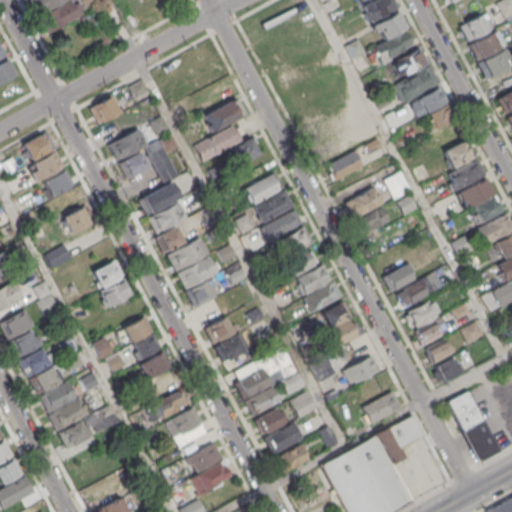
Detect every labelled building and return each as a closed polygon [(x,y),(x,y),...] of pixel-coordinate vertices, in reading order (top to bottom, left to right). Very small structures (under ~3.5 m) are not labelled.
[(62,0),(36,15),(27,0),(62,0)] [(46,33),(38,17),(70,0),(73,5),(78,2),(82,9),(79,11),(81,14),(46,33)] [(374,16),(367,3),(372,0),(392,0),(395,6),(374,16)] [(511,11),(502,18),(493,3),(498,0),(510,0),(511,3),(511,11)] [(368,25),(372,32),(377,29),(382,38),(404,26),(396,10),(368,25)] [(465,39),(457,25),(478,14),(485,28),(465,39)] [(371,47),(378,61),(410,44),(403,30),(371,47)] [(475,60),(466,45),(494,30),(503,45),(475,60)] [(343,45),(350,57),(362,50),(355,38),(343,45)] [(388,63),(396,78),(424,63),(416,48),(388,63)] [(484,78),(475,62),(502,48),(506,56),(503,59),(506,67),(484,78)] [(351,58),(360,53),(368,66),(358,72),(351,58)] [(0,60),(0,81),(15,73),(6,57),(0,60)] [(311,77),(303,60),(274,74),(282,91),(311,77)] [(402,99),(394,83),(426,66),(434,82),(402,99)] [(133,97),(127,86),(140,79),(146,90),(133,97)] [(423,112),(415,97),(437,85),(445,100),(423,112)] [(511,107),(503,112),(496,98),(511,89),(511,107)] [(96,123),(88,107),(109,95),(117,111),(96,123)] [(211,130),(202,114),(234,97),(242,113),(211,130)] [(433,127),(426,113),(446,103),(454,117),(433,127)] [(337,127),(330,114),(306,127),(314,140),(337,127)] [(154,133),(148,121),(159,115),(165,127),(154,133)] [(201,160),(192,144),(229,124),(238,139),(201,160)] [(115,160),(106,144),(135,127),(144,143),(115,160)] [(29,158),(21,143),(43,132),(51,147),(29,158)] [(157,139),(161,146),(164,152),(175,146),(168,133),(157,139)] [(317,145),(324,159),(347,147),(339,133),(317,145)] [(239,162),(230,146),(252,135),(260,151),(239,162)] [(367,152),(363,144),(374,138),(379,145),(367,152)] [(448,166),(440,151),(464,139),(471,155),(448,166)] [(147,153),(162,181),(175,174),(164,152),(161,146),(147,153)] [(127,178),(118,162),(139,150),(148,166),(127,178)] [(333,178),(325,164),(349,150),(357,165),(333,178)] [(26,166),(35,181),(60,167),(51,151),(26,166)] [(453,189),(444,173),(475,158),(483,174),(453,189)] [(211,179),(205,169),(215,164),(220,174),(211,179)] [(46,197),(39,182),(62,169),(69,184),(46,197)] [(391,197),(382,180),(398,171),(407,189),(391,197)] [(249,205),(240,189),(270,172),(279,188),(249,205)] [(464,207),(456,191),(484,176),(493,193),(464,207)] [(148,213),(139,197),(169,180),(178,196),(148,213)] [(350,218),(342,202),(371,187),(379,202),(350,218)] [(258,223),(250,207),(280,190),(289,206),(258,223)] [(15,201),(20,210),(32,203),(26,194),(15,201)] [(400,213),(394,201),(407,194),(413,206),(400,213)] [(475,224),(470,215),(474,213),(470,206),(490,196),(490,197),(494,195),(502,209),(475,224)] [(155,233),(146,217),(176,200),(185,216),(155,233)] [(61,215),(69,231),(88,223),(80,206),(61,215)] [(360,235),(352,220),(378,206),(386,220),(360,235)] [(270,240),(261,224),(291,207),(300,223),(270,240)] [(475,227),(484,243),(511,228),(511,226),(504,211),(475,227)] [(239,232),(232,219),(244,213),(251,225),(239,232)] [(279,258),(271,242),(301,225),(310,241),(279,258)] [(161,252),(153,237),(173,226),(181,242),(161,252)] [(511,251),(491,262),(483,247),(511,231),(511,251)] [(172,270),(164,255),(198,237),(206,253),(172,270)] [(221,261),(216,250),(227,244),(232,254),(221,261)] [(282,281),(273,265),(303,249),(312,264),(282,281)] [(182,288),(174,272),(207,254),(216,270),(182,288)] [(511,274),(503,279),(495,264),(511,255),(511,274)] [(99,287),(91,271),(113,260),(121,275),(99,287)] [(298,295),(290,279),(320,262),(329,278),(298,295)] [(390,288),(383,275),(403,264),(411,278),(390,288)] [(230,282),(225,274),(239,267),(244,275),(230,282)] [(400,306),(393,292),(423,276),(430,289),(400,306)] [(191,306),(183,291),(206,278),(215,293),(191,306)] [(107,306),(98,291),(119,279),(127,294),(107,306)] [(0,309),(21,298),(11,280),(0,286),(0,309)] [(37,297),(31,286),(43,280),(49,291),(37,297)] [(308,313),(299,297),(329,280),(338,296),(308,313)] [(69,290),(66,285),(71,282),(74,287),(69,290)] [(42,315),(35,301),(48,294),(55,307),(42,315)] [(410,327),(402,312),(424,300),(432,315),(410,327)] [(328,327),(320,311),(339,301),(348,316),(328,327)] [(454,317),(449,309),(462,303),(466,311),(454,317)] [(248,321),(244,313),(256,307),(260,315),(248,321)] [(5,338),(0,328),(0,320),(22,309),(31,325),(5,338)] [(47,320),(53,330),(64,324),(58,314),(47,320)] [(129,341),(121,326),(141,316),(149,331),(129,341)] [(214,341),(206,325),(223,316),(231,331),(214,341)] [(332,347),(323,332),(346,320),(354,335),(332,347)] [(421,344),(413,331),(430,321),(434,327),(441,323),(445,330),(421,344)] [(464,341),(457,328),(472,321),(478,334),(464,341)] [(7,341),(14,356),(37,343),(30,329),(7,341)] [(223,359),(215,343),(237,332),(245,348),(223,359)] [(138,358),(130,343),(150,333),(158,348),(138,358)] [(98,357),(91,343),(103,336),(110,350),(98,357)] [(429,363),(422,349),(443,338),(450,352),(429,363)] [(57,346),(62,355),(74,348),(69,339),(57,346)] [(281,377),(267,353),(280,345),(294,370),(281,377)] [(25,375),(17,360),(38,348),(46,364),(25,375)] [(103,358),(110,371),(122,365),(115,351),(103,358)] [(137,363),(145,378),(165,367),(157,352),(137,363)] [(68,370),(62,360),(76,353),(81,362),(68,370)] [(351,382),(343,368),(368,354),(376,369),(351,382)] [(432,365),(439,379),(458,369),(451,355),(432,365)] [(317,380),(309,366),(324,357),(332,371),(317,380)] [(27,378),(34,392),(57,380),(50,366),(27,378)] [(240,397),(232,383),(260,368),(267,383),(240,397)] [(155,396),(147,381),(169,369),(177,385),(155,396)] [(84,390),(78,379),(90,372),(96,383),(84,390)] [(285,393),(278,381),(295,372),(301,384),(285,393)] [(388,388),(379,372),(358,385),(367,400),(388,388)] [(37,395),(45,410),(72,396),(63,380),(37,395)] [(249,414),(241,400),(269,385),(276,400),(249,414)] [(150,422),(142,407),(177,387),(186,402),(150,422)] [(445,400),(476,460),(497,449),(466,389),(445,400)] [(296,415),(288,399),(304,390),(313,407),(296,415)] [(367,421),(359,407),(389,391),(397,405),(367,421)] [(54,430),(45,414),(76,396),(86,412),(54,430)] [(90,425),(84,415),(107,402),(113,411),(90,425)] [(177,433),(169,418),(192,405),(201,421),(177,433)] [(257,434),(250,421),(273,409),(280,422),(257,434)] [(385,511),(344,511),(319,463),(409,415),(420,435),(395,448),(399,456),(387,462),(407,500),(385,511)] [(63,447),(55,432),(77,420),(85,436),(63,447)] [(271,450),(264,436),(292,421),(299,436),(271,450)] [(324,444),(316,430),(326,424),(333,439),(324,444)] [(0,457),(0,441),(2,440),(9,453),(0,457)] [(194,471),(185,455),(211,441),(220,456),(194,471)] [(283,471),(275,456),(299,444),(306,458),(283,471)] [(0,482),(0,465),(13,458),(20,471),(0,482)] [(76,468),(82,486),(106,477),(99,459),(76,468)] [(197,496),(186,478),(217,460),(227,479),(197,496)] [(0,506),(0,487),(23,475),(31,490),(0,506)] [(34,511),(1,511),(0,510),(31,493),(40,509),(34,511)] [(94,509),(95,511),(122,511),(124,511),(117,496),(94,509)] [(178,511),(176,507),(195,497),(202,511),(178,511)] [(511,511),(511,497),(486,511),(511,511)]
